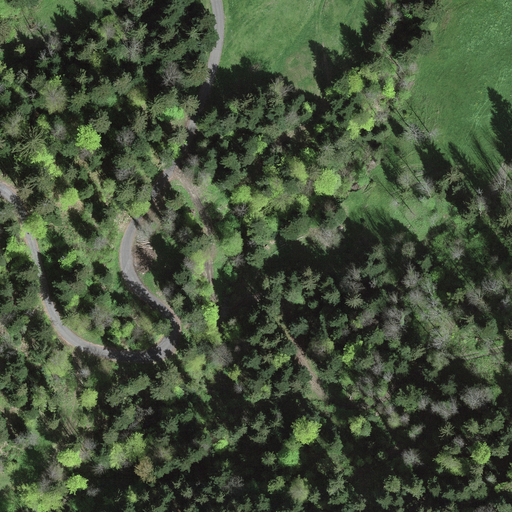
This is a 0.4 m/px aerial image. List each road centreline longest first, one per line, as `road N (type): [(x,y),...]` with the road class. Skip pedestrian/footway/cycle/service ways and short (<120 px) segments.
road 1 (residential): [(0,188),(16,200),(63,333),(110,353),(161,354),(172,340),(169,318),(129,279),(123,259),(134,221),(183,152),(216,50),(215,0)]
road 2 (track): [(210,198),(213,300),(223,310),(276,294),(303,365),(331,405),(379,402),(428,365),(511,345)]
road 3 (track): [(316,391),(335,381),(350,345),(385,313),(434,232),(499,175),(511,152)]
road 4 (track): [(173,168),(210,198),(250,174),(312,117),(326,72),(317,19),(323,0)]
road 5 (track): [(407,377),(427,377),(432,387),(426,435),(306,511)]
